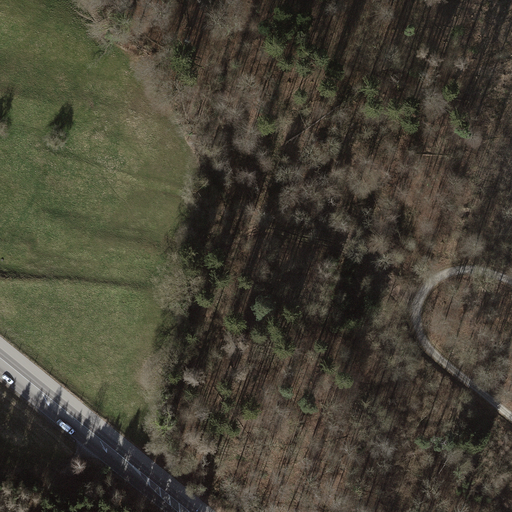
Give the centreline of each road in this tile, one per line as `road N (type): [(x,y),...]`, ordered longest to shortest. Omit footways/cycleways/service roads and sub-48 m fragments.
road 1 (track): [(511,283),(455,261),(426,277),(412,302),(439,351),(511,411)]
road 2 (secondary): [(190,511),(0,358)]
road 3 (track): [(426,277),(265,224)]
